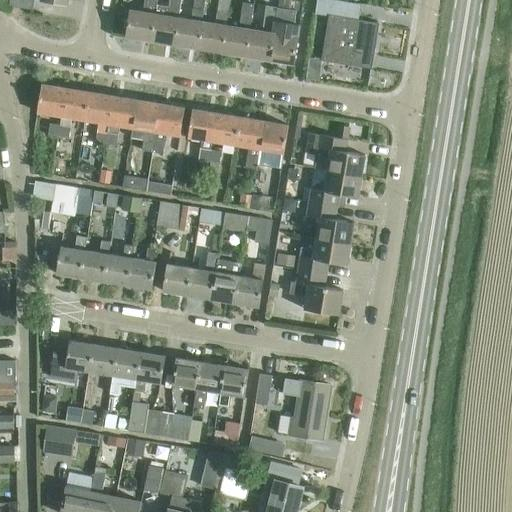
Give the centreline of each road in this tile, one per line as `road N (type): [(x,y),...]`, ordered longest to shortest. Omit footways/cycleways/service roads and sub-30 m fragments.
road 1 (secondary): [(387,511),(466,0)]
road 2 (residential): [(28,511),(26,277),(0,70)]
road 3 (residential): [(409,115),(84,60)]
road 4 (residential): [(369,356),(56,304)]
road 5 (residential): [(369,356),(409,115)]
road 6 (residential): [(337,511),(369,356)]
